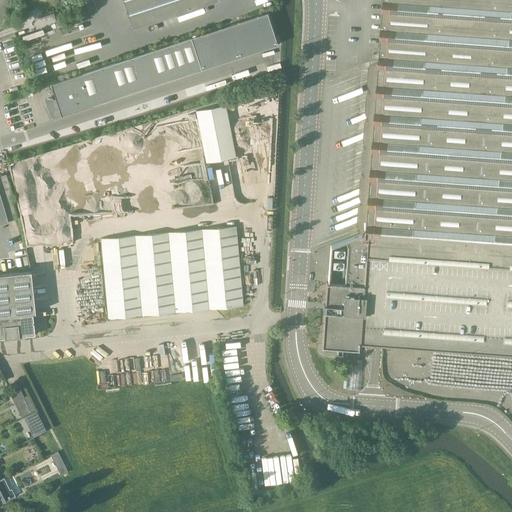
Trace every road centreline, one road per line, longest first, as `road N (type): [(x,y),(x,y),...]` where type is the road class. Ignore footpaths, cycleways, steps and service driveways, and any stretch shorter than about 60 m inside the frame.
road 1 (unclassified): [(316,0),(295,319),(302,369),(329,401),(474,413),(511,439)]
road 2 (unknown): [(511,279),(379,273),(371,292),(381,310),(466,313)]
